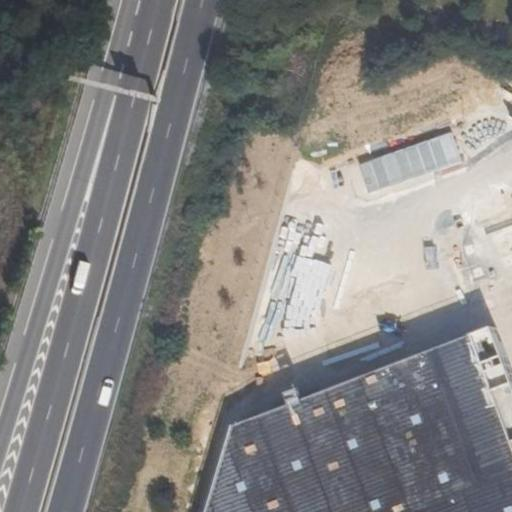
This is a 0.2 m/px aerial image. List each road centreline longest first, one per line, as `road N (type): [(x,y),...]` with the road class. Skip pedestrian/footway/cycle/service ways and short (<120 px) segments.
road 1 (primary): [(66,511),(203,0)]
road 2 (primary): [(144,42),(22,511)]
road 3 (primary): [(144,42),(107,105),(31,307),(0,432)]
